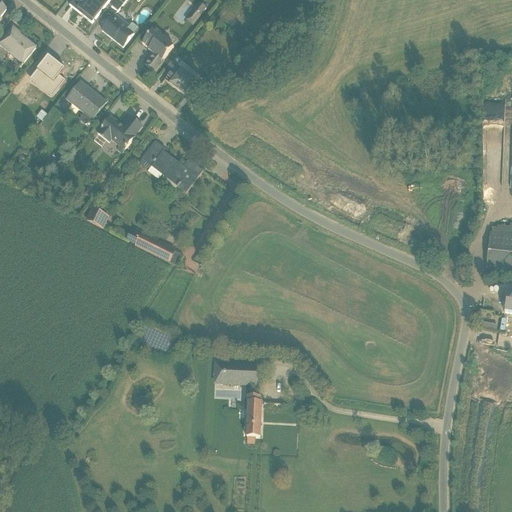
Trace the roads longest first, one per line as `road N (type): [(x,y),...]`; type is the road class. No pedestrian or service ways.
road 1 (residential): [(446,511),(465,331),(448,284),(276,196),(22,0)]
road 2 (unknown): [(449,429),(327,412),(292,374),(261,390)]
